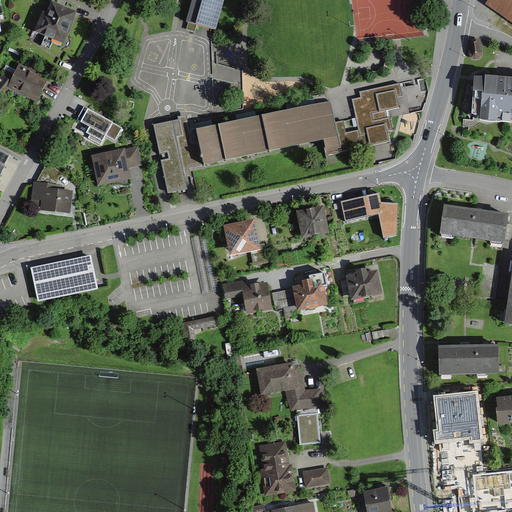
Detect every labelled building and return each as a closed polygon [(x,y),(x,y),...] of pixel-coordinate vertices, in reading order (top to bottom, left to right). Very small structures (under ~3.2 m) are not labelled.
[(195,0),(189,24),(217,32),(225,0),(195,0)] [(511,0),(494,0),(491,5),(511,19),(511,0)] [(62,45),(75,17),(52,6),(39,34),(62,45)] [(37,101),(45,82),(17,70),(9,89),(37,101)] [(511,84),(477,82),(474,118),(483,119),(483,122),(511,124),(511,84)] [(182,120),(151,127),(165,194),(188,189),(184,170),(320,142),(323,156),(388,143),(386,133),(392,132),(388,112),(399,109),(394,87),(358,94),(358,99),(349,101),(353,118),(332,122),(328,103),(185,133),(182,120)] [(121,129),(85,110),(78,122),(114,142),(121,129)] [(137,151),(94,160),(100,186),(129,180),(126,168),(140,165),(137,151)] [(53,189),(35,187),(33,206),(43,207),(43,211),(69,214),(71,197),(52,195),(53,189)] [(383,239),(400,237),(395,204),(382,206),(381,196),(342,202),(345,222),(380,217),(383,239)] [(443,235),(502,245),(506,218),(447,209),(443,235)] [(327,235),(322,212),(299,216),(304,239),(327,235)] [(255,222),(223,229),(230,261),(262,254),(255,222)] [(208,236),(202,237),(213,292),(219,291),(208,236)] [(197,238),(191,239),(202,295),(208,294),(197,238)] [(255,265),(266,262),(263,254),(253,257),(255,265)] [(91,258),(31,271),(38,304),(98,291),(91,258)] [(349,281),(352,301),(379,296),(376,277),(366,279),(365,272),(350,275),(351,281),(349,281)] [(319,282),(288,288),(293,311),(323,305),(319,282)] [(268,309),(263,285),(243,289),(242,284),(223,288),(225,298),(240,296),(244,314),(268,309)] [(185,322),(187,334),(220,329),(218,318),(185,322)] [(441,350),(442,378),(498,377),(497,348),(441,350)] [(287,392),(293,410),(320,408),(319,393),(304,394),(298,368),(260,372),(263,396),(287,392)] [(511,400),(499,402),(501,425),(511,424),(511,400)] [(318,445),(315,416),(297,417),(299,446),(318,445)] [(264,496),(292,491),(284,443),(256,448),(264,496)] [(326,471),(302,474),(305,488),(329,484),(326,471)] [(388,511),(384,490),(363,495),(366,511),(388,511)]
